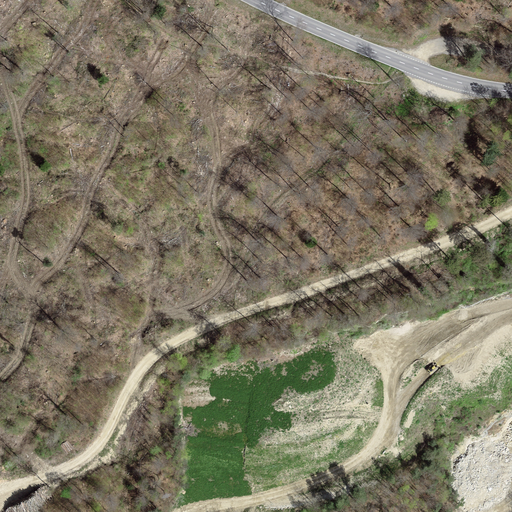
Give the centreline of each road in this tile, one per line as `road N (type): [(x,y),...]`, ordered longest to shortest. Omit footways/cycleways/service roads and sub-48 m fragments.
road 1 (track): [(0,500),(92,454),(133,381),(178,339),(511,212)]
road 2 (tertiary): [(256,0),(408,65),(511,90)]
